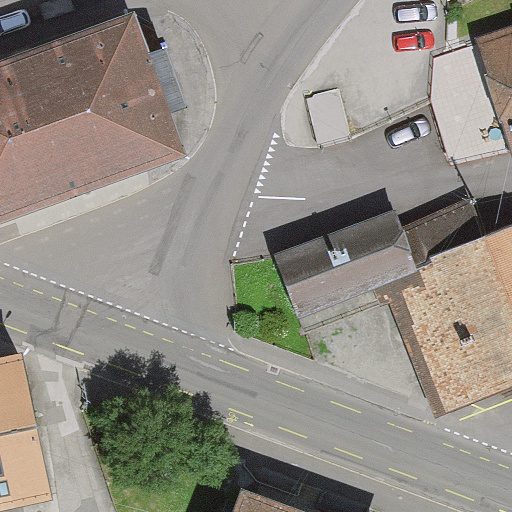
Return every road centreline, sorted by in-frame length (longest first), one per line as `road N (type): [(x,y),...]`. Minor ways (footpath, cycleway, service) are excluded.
road 1 (secondary): [(511,492),(118,343)]
road 2 (residential): [(118,343),(261,85)]
road 3 (secondary): [(118,343),(0,296)]
